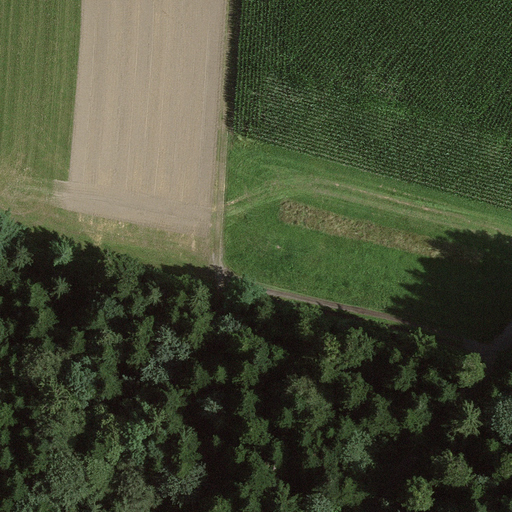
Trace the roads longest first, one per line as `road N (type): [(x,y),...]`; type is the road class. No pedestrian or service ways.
road 1 (track): [(216,237),(196,511)]
road 2 (track): [(216,237),(230,0)]
road 3 (unclassified): [(511,330),(376,511)]
